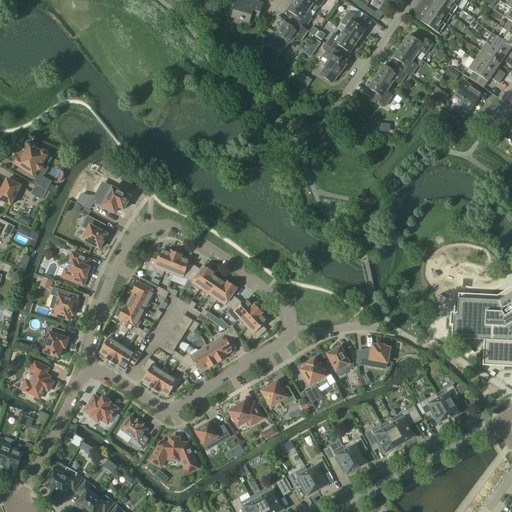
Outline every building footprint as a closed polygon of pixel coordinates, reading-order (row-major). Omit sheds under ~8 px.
[(251,0),(238,0),(233,17),(249,22),(253,10),(260,12),(263,4),(251,0)] [(310,9),(296,0),(294,0),(287,10),(296,16),(293,21),(308,31),(305,29),(312,18),(307,14),(310,9)] [(296,0),(310,9),(314,4),(320,8),(324,0),(296,0)] [(358,0),(355,0),(353,3),(363,10),(366,6),(360,1),(358,0)] [(452,16),(428,0),(424,0),(424,2),(432,8),(428,13),(446,25),(450,18),(452,16)] [(458,7),(446,0),(436,0),(437,0),(436,0),(428,0),(452,16),(453,14),(458,7)] [(366,6),(363,10),(379,21),(382,17),(377,13),(366,6)] [(491,9),(486,6),(481,13),(486,16),(491,9)] [(358,42),(366,31),(357,24),(360,19),(349,12),(342,22),(347,26),(343,32),(358,42)] [(446,25),(428,13),(425,18),(417,12),(414,17),(439,34),(446,25)] [(308,31),(293,21),(296,23),(293,28),(284,22),(276,34),(281,37),(279,41),(288,47),(290,43),(291,44),(295,38),(301,42),(308,31)] [(316,37),(322,40),(326,35),(320,31),(316,37)] [(511,34),(507,31),(501,39),(501,40),(511,47),(511,48),(511,47),(511,34)] [(358,42),(343,32),(340,37),(334,33),(327,44),(342,54),(339,52),(342,47),(350,53),(358,42)] [(511,48),(511,47),(501,40),(501,39),(492,33),(486,42),(491,46),(511,60),(511,53),(509,51),(511,48)] [(401,47),(416,57),(422,61),(433,44),(427,40),(429,37),(425,34),(423,37),(422,36),(418,41),(409,35),(406,40),(404,40),(402,43),(402,45),(401,47)] [(314,38),(311,44),(316,48),(319,42),(314,38)] [(452,39),(448,45),(453,49),(457,43),(452,39)] [(511,64),(511,60),(491,46),(486,42),(487,43),(482,49),(487,53),(501,63),(503,60),(511,66),(511,64)] [(342,54),(327,44),(323,49),(326,51),(323,57),(328,61),(325,66),(339,76),(347,65),(338,59),(342,54)] [(416,57),(401,47),(394,58),(403,64),(399,68),(405,72),(411,76),(418,66),(412,62),(416,57)] [(501,63),(487,53),(482,49),(481,52),(476,60),(475,60),(493,72),(502,79),(505,74),(497,69),(501,63)] [(502,79),(493,72),(475,60),(469,69),(474,72),(469,78),(482,87),(487,81),(488,82),(491,78),(499,83),(502,79)] [(411,76),(405,72),(399,68),(396,66),(393,71),(384,65),(376,76),(391,86),(395,81),(400,85),(407,74),(411,77),(411,76)] [(455,80),(459,75),(451,69),(447,75),(455,80)] [(307,88),(308,87),(312,80),(303,74),(299,81),(298,82),(307,88)] [(391,86),(376,76),(368,88),(377,94),(374,98),(385,107),(393,96),(387,92),(391,86)] [(465,82),(455,97),(462,102),(459,106),(469,113),(478,99),(481,101),(485,96),(465,82)] [(431,95),(437,99),(440,95),(434,91),(431,95)] [(36,185),(47,191),(52,182),(36,173),(38,171),(41,170),(43,168),(42,165),(42,164),(47,156),(47,153),(44,151),(41,152),(34,147),(33,144),(31,142),(28,143),(26,145),(27,148),(28,149),(25,152),(25,153),(22,158),(22,157),(22,158),(21,157),(21,158),(20,159),(17,160),(15,162),(16,165),(33,177),(34,176),(36,178),(33,184),(36,185)] [(0,193),(0,199),(11,205),(13,202),(16,203),(21,193),(18,192),(21,186),(7,179),(4,186),(3,185),(0,189),(2,190),(0,193)] [(42,200),(47,191),(36,185),(32,194),(42,200)] [(95,204),(107,210),(108,209),(115,213),(118,207),(124,210),(126,206),(128,206),(129,203),(129,201),(130,197),(113,188),(106,199),(98,198),(95,204)] [(81,195),(77,203),(90,209),(94,202),(90,200),(91,197),(91,196),(81,195)] [(88,216),(82,227),(88,230),(83,240),(100,249),(107,235),(102,232),(105,226),(88,216)] [(0,237),(3,239),(5,233),(10,236),(14,227),(0,219),(0,237)] [(22,225),(19,232),(30,236),(32,230),(22,225)] [(164,270),(165,270),(172,252),(170,254),(168,253),(167,251),(162,249),(160,256),(154,253),(148,268),(163,274),(164,270)] [(450,249),(430,283),(451,295),(458,284),(453,281),(459,271),(465,274),(472,263),(450,249)] [(172,252),(165,270),(174,274),(181,255),(172,252)] [(64,273),(63,275),(64,277),(66,279),(84,286),(87,278),(86,278),(90,268),(87,267),(90,260),(72,253),(69,260),(73,262),(69,271),(67,271),(65,271),(64,273)] [(26,270),(30,258),(24,255),(19,267),(26,270)] [(181,255),(174,274),(188,280),(195,266),(189,264),(190,260),(185,258),(183,259),(181,258),(182,256),(181,255)] [(195,266),(188,280),(201,289),(213,272),(204,266),(201,270),(195,266)] [(460,283),(464,274),(459,271),(454,281),(460,283)] [(213,272),(201,289),(209,294),(220,279),(216,276),(214,276),(211,275),(213,272)] [(44,277),(41,285),(50,288),(53,281),(44,277)] [(220,279),(209,294),(217,299),(228,283),(226,285),(224,283),(223,281),(220,279)] [(155,293),(158,287),(148,281),(145,287),(138,283),(133,292),(151,301),(155,293)] [(228,283),(217,299),(230,308),(238,299),(232,295),(237,289),(228,283)] [(451,312),(450,325),(453,325),(453,339),(484,340),(483,366),(511,367),(511,286),(498,296),(458,294),(458,313),(451,312)] [(158,287),(155,293),(166,299),(169,293),(158,287)] [(55,296),(51,307),(52,308),(56,309),(55,310),(56,310),(55,316),(69,320),(71,315),(73,316),(78,302),(71,300),(73,294),(54,289),(52,295),(55,296)] [(151,301),(133,292),(135,294),(134,296),(132,297),(130,301),(146,310),(151,301)] [(440,294),(437,299),(444,303),(447,299),(440,294)] [(240,319),(255,306),(255,305),(253,307),(251,305),(251,303),(247,299),(242,304),(238,299),(230,308),(227,312),(236,322),(240,319)] [(146,310),(130,301),(127,305),(128,307),(127,310),(124,308),(124,309),(142,318),(146,310)] [(255,306),(240,319),(247,327),(262,313),(255,306)] [(142,318),(124,309),(119,318),(123,320),(120,325),(124,327),(129,330),(134,332),(137,327),(142,318)] [(262,313),(247,327),(258,338),(267,330),(263,326),(268,321),(264,317),(262,317),(260,315),(262,313)] [(221,318),(219,320),(216,324),(224,330),(229,327),(221,318)] [(137,327),(134,332),(144,339),(147,334),(137,327)] [(233,327),(228,331),(234,341),(239,338),(233,327)] [(40,340),(38,346),(39,348),(44,350),(43,352),(59,358),(62,347),(65,348),(68,339),(63,337),(65,332),(53,328),(51,333),(49,333),(47,341),(42,339),(40,340)] [(216,342),(226,359),(227,358),(225,356),(228,355),(230,355),(234,352),(229,344),(234,341),(228,331),(222,334),(220,333),(213,337),(216,342)] [(107,360),(118,343),(110,338),(100,353),(104,356),(106,356),(108,357),(107,360)] [(207,347),(218,364),(226,359),(216,342),(207,347)] [(116,365),(126,348),(118,343),(107,360),(116,365)] [(369,350),(363,350),(365,365),(373,367),(374,361),(387,363),(390,349),(385,348),(385,346),(378,345),(378,346),(373,345),(372,351),(369,351),(369,350)] [(218,364),(207,347),(199,352),(210,369),(218,364)] [(327,355),(336,372),(345,367),(347,371),(354,368),(351,348),(343,352),(341,347),(327,355)] [(116,365),(118,363),(120,365),(120,366),(125,369),(128,364),(133,367),(135,364),(142,354),(136,350),(134,353),(126,348),(116,365)] [(179,360),(184,358),(176,352),(173,356),(179,360)] [(210,369),(199,352),(191,357),(190,354),(184,357),(190,368),(195,365),(200,373),(205,370),(205,368),(208,367),(209,369),(210,369)] [(184,357),(184,358),(179,360),(185,371),(190,368),(184,357)] [(150,387),(161,370),(153,365),(155,363),(149,359),(143,369),(148,372),(143,380),(147,383),(149,383),(151,384),(150,387)] [(301,371),(303,374),(301,375),(303,377),(304,379),(305,381),(306,380),(310,386),(313,390),(307,393),(312,403),(322,397),(314,384),(317,382),(318,382),(319,382),(320,381),(321,381),(322,380),(323,379),(324,378),(326,377),(324,374),(324,373),(323,373),(323,372),(323,371),(322,370),(321,369),(315,359),(306,365),(308,366),(301,371)] [(26,381),(22,390),(40,399),(44,389),(49,391),(53,382),(49,380),(50,377),(46,375),(49,369),(35,362),(31,371),(35,373),(30,383),(26,381)] [(159,392),(169,375),(161,370),(150,387),(159,392)] [(159,392),(159,393),(161,390),(163,392),(163,394),(168,397),(178,381),(169,375),(159,392)] [(262,392),(271,407),(280,402),(283,408),(297,400),(288,387),(282,390),(277,382),(269,387),(267,386),(265,386),(264,387),(263,388),(263,391),(262,392)] [(439,400),(449,418),(460,413),(453,400),(459,397),(453,385),(446,389),(449,394),(439,400)] [(84,411),(92,416),(93,415),(108,425),(118,409),(116,408),(116,407),(113,404),(112,405),(110,404),(111,403),(103,398),(101,400),(94,396),(84,411)] [(439,400),(429,405),(426,400),(420,404),(426,415),(432,412),(438,423),(448,417),(449,419),(449,418),(439,400)] [(230,411),(229,412),(238,427),(248,421),(251,426),(263,418),(254,403),(249,407),(245,402),(237,407),(235,406),(233,406),(231,407),(231,408),(230,411)] [(415,407),(408,410),(414,422),(421,418),(415,407)] [(395,424),(404,442),(407,441),(407,442),(412,439),(412,438),(415,436),(408,425),(414,422),(408,410),(401,414),(404,419),(395,424)] [(34,419),(25,416),(22,425),(28,428),(30,422),(32,423),(34,419)] [(130,417),(121,429),(133,438),(130,442),(141,449),(148,439),(143,435),(147,430),(142,426),(143,425),(138,421),(137,422),(130,417)] [(196,431),(199,436),(204,445),(214,440),(217,445),(230,437),(224,426),(215,431),(210,423),(208,424),(208,425),(206,427),(205,426),(204,427),(203,426),(197,429),(198,430),(196,431)] [(382,425),(394,447),(395,447),(396,448),(401,445),(400,444),(404,442),(395,424),(385,430),(382,425)] [(382,425),(365,434),(372,445),(378,442),(384,453),(387,451),(388,453),(393,450),(392,449),(394,447),(382,425)] [(265,439),(279,433),(276,426),(262,432),(265,439)] [(0,466),(5,468),(15,444),(14,443),(12,449),(2,445),(4,439),(0,437),(0,466)] [(346,451),(356,469),(358,467),(359,469),(364,466),(363,465),(366,463),(360,452),(366,448),(360,437),(353,441),(356,446),(346,451)] [(159,446),(151,459),(152,462),(159,466),(162,465),(164,462),(163,460),(165,455),(166,455),(169,455),(169,460),(178,460),(179,456),(182,456),(189,473),(199,469),(188,444),(179,443),(179,438),(170,438),(170,443),(161,442),(160,445),(158,444),(157,446),(159,446)] [(278,448),(282,455),(296,447),(291,440),(278,448)] [(85,453),(92,458),(97,451),(83,443),(80,449),(85,452),(85,453)] [(15,444),(5,468),(6,469),(7,470),(10,471),(11,471),(16,473),(17,471),(18,470),(19,467),(19,466),(26,448),(15,444)] [(235,448),(239,455),(244,452),(240,445),(235,448)] [(346,451),(343,446),(334,451),(331,446),(324,450),(333,467),(340,463),(346,474),(349,473),(349,474),(354,471),(354,470),(356,469),(346,451)] [(308,472),(318,490),(320,489),(321,490),(326,487),(325,486),(328,484),(322,473),(328,470),(322,458),(315,462),(318,467),(308,472)] [(103,466),(112,474),(118,467),(108,460),(103,466)] [(53,492),(68,468),(66,467),(66,465),(63,463),(60,463),(59,462),(58,464),(55,462),(51,468),(53,469),(43,486),(53,492)] [(241,475),(249,473),(247,467),(239,469),(241,475)] [(70,469),(68,468),(53,492),(57,494),(57,496),(60,497),(62,497),(63,498),(70,487),(75,490),(82,478),(77,475),(78,474),(76,472),(75,470),(72,469),(70,469)] [(308,472),(298,478),(295,473),(289,476),(295,488),(301,484),(307,496),(310,494),(311,495),(316,492),(315,491),(318,490),(308,472)] [(283,479),(277,483),(283,494),(290,491),(283,479)] [(75,506),(82,511),(84,511),(97,497),(92,493),(95,488),(86,481),(76,493),(77,494),(78,492),(83,495),(75,506)] [(261,492),(271,511),(280,511),(281,511),(280,511),(283,509),(277,498),(283,494),(277,483),(270,487),(271,488),(267,490),(267,489),(261,492)] [(253,503),(258,511),(271,511),(261,492),(250,498),(253,503)] [(97,497),(84,511),(99,511),(101,510),(104,511),(107,511),(115,503),(105,496),(102,501),(97,497)] [(258,511),(253,503),(250,498),(234,507),(236,511),(258,511)]
